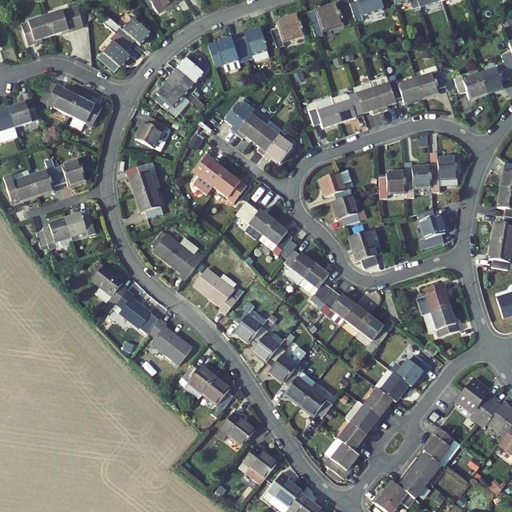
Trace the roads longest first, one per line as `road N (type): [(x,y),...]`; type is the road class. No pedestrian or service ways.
road 1 (residential): [(346,507),(307,472),(204,326),(151,286),(123,247),(107,187),(128,97)]
road 2 (residential): [(487,151),(452,129),(416,125),(324,155),(295,180),(297,209),(352,278),(376,283),(464,257)]
road 3 (residential): [(128,97),(168,49),(199,27),(275,0)]
road 4 (residential): [(128,97),(58,65),(0,79)]
